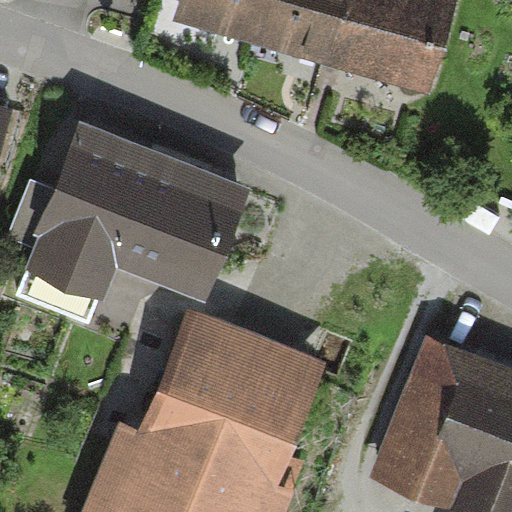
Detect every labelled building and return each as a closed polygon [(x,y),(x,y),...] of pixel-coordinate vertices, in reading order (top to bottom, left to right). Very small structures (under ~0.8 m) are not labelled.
[(457,0),(175,0),(172,11),(433,86),(457,0)] [(0,181),(22,105),(0,99),(0,181)] [(88,132),(55,121),(14,234),(41,244),(24,291),(97,318),(119,258),(205,289),(246,179),(91,123),(88,132)] [(329,364),(195,308),(146,425),(125,416),(85,511),(289,511),(300,487),(281,479),(329,364)] [(511,511),(511,368),(427,335),(373,470),(481,511),(511,511)]
